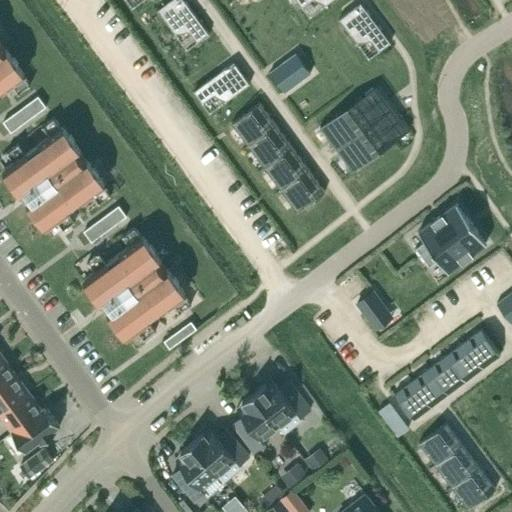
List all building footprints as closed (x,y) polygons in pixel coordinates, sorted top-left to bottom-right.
[(185,0),(169,0),(158,9),(176,33),(189,30),(198,41),(209,33),(185,0)] [(361,2),(339,18),(357,42),(371,39),(379,50),(391,42),(361,2)] [(0,91),(12,83),(19,93),(31,84),(23,74),(25,74),(18,64),(14,57),(13,58),(0,39),(0,91)] [(297,52),(290,57),(297,67),(304,62),(297,52)] [(290,57),(283,62),(291,72),(297,67),(290,57)] [(234,61),(194,90),(203,102),(214,94),(226,100),(250,83),(234,61)] [(283,62),(277,67),(284,77),(291,72),(283,62)] [(304,62),(297,67),(305,77),(311,72),(304,62)] [(277,67),(270,71),(278,81),(284,77),(277,67)] [(297,67),(291,72),(298,82),(305,77),(297,67)] [(291,72),(284,77),(291,87),(298,82),(291,72)] [(284,77),(278,81),(285,91),(291,87),(284,77)] [(376,85),(348,105),(365,128),(393,107),(376,85)] [(39,95),(4,120),(12,131),(46,105),(39,95)] [(260,102),(232,122),(248,144),(276,124),(260,102)] [(348,105),(320,126),(337,148),(365,128),(348,105)] [(393,107),(365,128),(381,150),(409,130),(393,107)] [(47,226),(57,219),(64,228),(76,220),(69,210),(92,193),(99,203),(111,194),(104,184),(105,183),(98,174),(99,173),(94,167),(74,141),(75,141),(70,134),(70,135),(63,125),(62,126),(54,116),(43,125),(50,135),(26,152),(19,142),(7,151),(14,161),(5,168),(11,176),(8,178),(15,187),(17,185),(23,193),(20,194),(26,203),(29,201),(35,209),(32,211),(38,219),(41,217),(47,226)] [(276,124),(248,144),(265,167),(293,146),(276,124)] [(365,128),(337,148),(353,171),(381,150),(365,128)] [(293,146),(265,167),(281,189),(309,168),(293,146)] [(309,168),(281,189),(297,211),(325,191),(309,168)] [(426,240),(416,247),(421,254),(470,218),(457,202),(444,212),(443,211),(442,212),(443,213),(433,220),(433,219),(432,219),(432,220),(419,230),(426,240)] [(119,204),(84,230),(92,241),(127,215),(119,204)] [(470,218),(421,254),(430,265),(439,258),(449,271),(462,261),(463,262),(464,261),(463,260),(472,253),(473,254),(474,253),(473,252),(487,242),(470,218)] [(128,335),(137,328),(145,338),(157,329),(149,320),(173,302),(180,312),(192,303),(184,294),(186,293),(179,283),(175,276),(174,277),(155,251),(155,250),(151,244),(150,244),(143,235),(142,235),(135,226),(123,235),(130,244),(107,261),(100,252),(88,261),(95,270),(85,277),(91,286),(89,288),(95,296),(97,294),(103,302),(101,304),(107,312),(109,310),(115,318),(113,320),(119,329),(121,327),(128,335)] [(373,289),(355,302),(376,329),(394,316),(373,289)] [(511,295),(510,293),(503,298),(511,307),(511,306),(511,295)] [(503,298),(497,303),(505,312),(511,307),(503,298)] [(191,320),(165,340),(170,347),(197,327),(191,320)] [(482,328),(465,340),(484,366),(502,354),(482,328)] [(467,379),(484,366),(465,340),(448,353),(467,379)] [(448,353),(430,366),(450,392),(467,379),(448,353)] [(0,384),(16,373),(3,355),(0,357),(0,384)] [(413,379),(432,405),(450,392),(430,366),(413,379)] [(0,412),(29,391),(16,373),(0,384),(0,412)] [(266,383),(254,391),(279,424),(279,425),(284,432),(303,418),(301,415),(311,407),(290,379),(280,387),(273,378),(266,383)] [(432,405),(413,379),(396,392),(415,418),(432,405)] [(43,409),(42,409),(29,391),(0,412),(0,413),(13,430),(13,431),(43,409)] [(279,424),(254,391),(243,400),(243,401),(236,406),(243,415),(233,423),(254,450),(265,442),(262,437),(279,425),(279,424)] [(380,409),(385,415),(395,408),(390,401),(380,409)] [(60,425),(47,406),(46,406),(42,409),(43,409),(13,431),(13,430),(12,431),(26,450),(39,440),(42,444),(56,433),(54,430),(60,425)] [(400,414),(395,408),(385,415),(389,422),(400,414)] [(400,414),(389,422),(394,428),(405,421),(400,414)] [(405,421),(394,428),(399,435),(409,427),(405,421)] [(464,443),(447,421),(420,442),(436,464),(464,443)] [(192,441),(225,480),(243,465),(240,462),(250,454),(227,427),(218,436),(210,427),(204,432),(203,432),(192,441)] [(207,495),(225,480),(192,441),(181,451),(175,456),(182,465),(173,474),(195,500),(205,492),(207,495)] [(452,486),(480,465),(464,443),(436,464),(452,486)] [(45,447),(21,464),(30,477),(54,459),(45,447)] [(308,460),(315,470),(329,459),(322,449),(308,460)] [(309,475),(299,462),(281,475),(291,488),(309,475)] [(497,487),(480,465),(452,486),(469,508),(497,487)] [(278,485),(268,494),(275,502),(285,493),(278,485)] [(291,511),(309,511),(310,511),(292,490),(281,499),(291,511)] [(380,511),(366,493),(341,511),(380,511)] [(271,511),(290,511),(280,500),(269,509),(271,511)]
